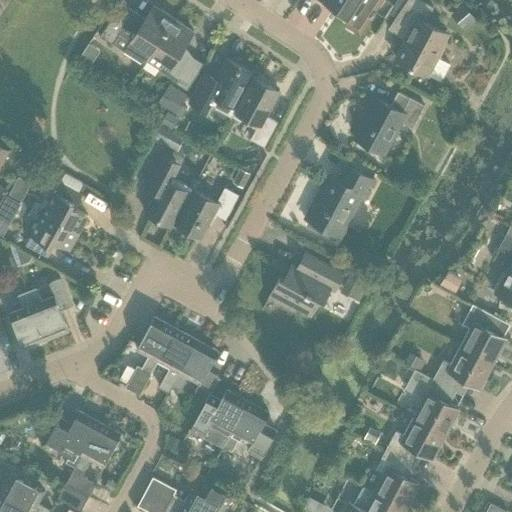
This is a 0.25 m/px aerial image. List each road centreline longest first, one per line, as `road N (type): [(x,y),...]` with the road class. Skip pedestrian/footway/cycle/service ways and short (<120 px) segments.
road 1 (residential): [(72,368),(101,356),(153,274),(203,297),(224,278),(325,96),(320,70),(298,45),(230,0)]
road 2 (residential): [(116,511),(154,443),(153,426),(146,412),(72,368)]
